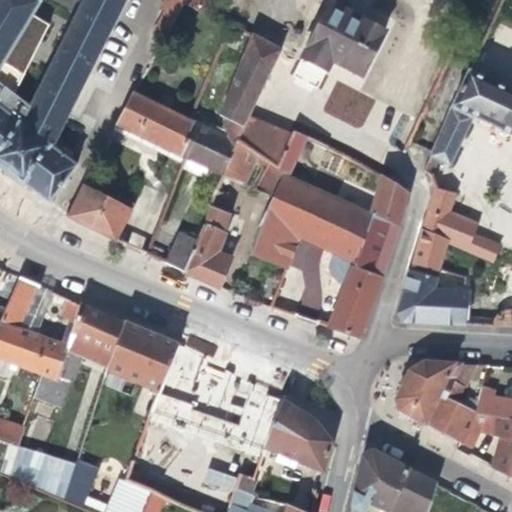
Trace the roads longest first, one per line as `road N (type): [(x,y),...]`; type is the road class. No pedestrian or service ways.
road 1 (tertiary): [(0,221),(38,245),(328,368)]
road 2 (residential): [(419,147),(419,194),(374,340)]
road 3 (tertiary): [(511,498),(356,417)]
road 4 (residential): [(511,345),(374,340)]
